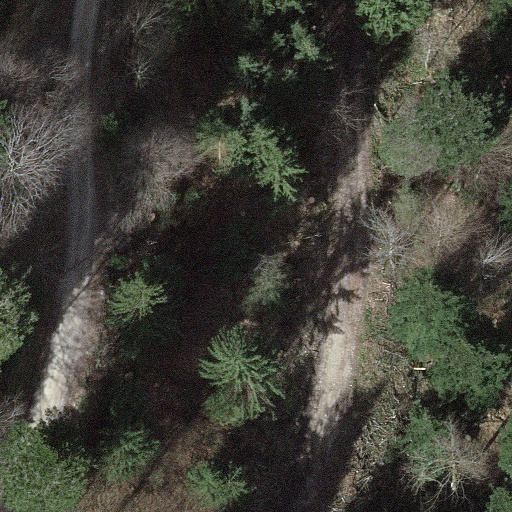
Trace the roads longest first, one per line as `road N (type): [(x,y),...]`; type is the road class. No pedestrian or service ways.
road 1 (unclassified): [(91,0),(94,134),(73,359),(10,511)]
road 2 (track): [(372,0),(352,314),(294,511)]
